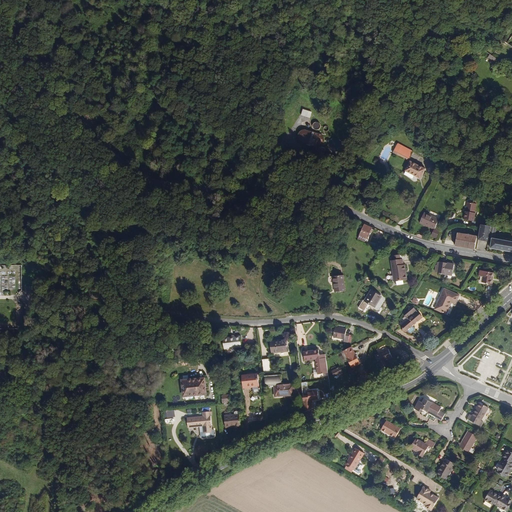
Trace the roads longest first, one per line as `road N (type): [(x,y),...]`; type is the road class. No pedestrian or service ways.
road 1 (secondary): [(362,217),(323,199),(153,169),(132,158),(39,56),(19,0)]
road 2 (residential): [(27,298),(235,322),(351,319),(435,364)]
road 3 (primary): [(152,511),(232,463),(435,364)]
road 4 (secondary): [(362,217),(423,244),(511,260)]
